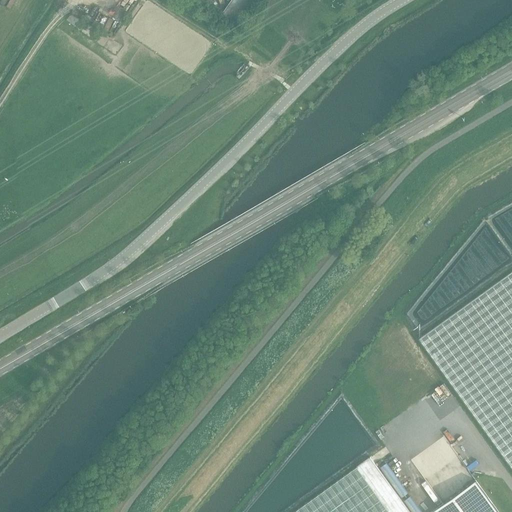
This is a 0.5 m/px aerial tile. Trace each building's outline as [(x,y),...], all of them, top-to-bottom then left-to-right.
[(231,0),(223,10),(236,21),(252,0),(231,0)] [(511,467),(511,271),(419,339),(511,467)] [(399,338),(382,351),(389,361),(406,349),(399,338)] [(406,349),(389,361),(397,371),(414,359),(406,349)] [(414,359),(397,371),(405,383),(422,371),(414,359)] [(394,385),(384,392),(397,409),(407,402),(394,385)] [(384,392),(374,400),(386,417),(397,409),(384,392)] [(374,400),(362,408),(374,425),(386,417),(374,400)] [(409,511),(370,457),(293,511),(409,511)] [(498,511),(475,480),(430,511),(498,511)]
